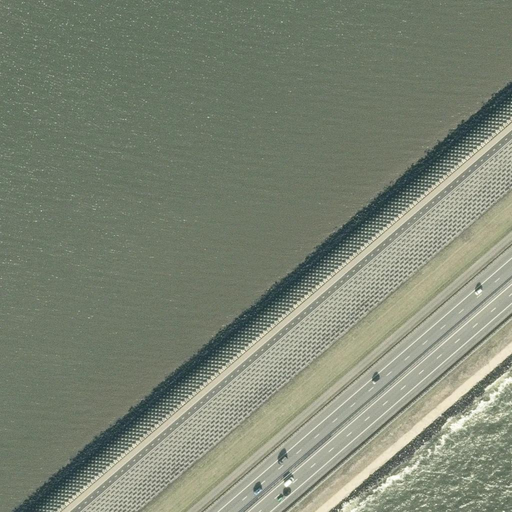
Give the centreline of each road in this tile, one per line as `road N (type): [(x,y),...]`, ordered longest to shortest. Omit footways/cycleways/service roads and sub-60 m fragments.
road 1 (motorway): [(511,267),(228,511)]
road 2 (motorway): [(258,511),(511,293)]
